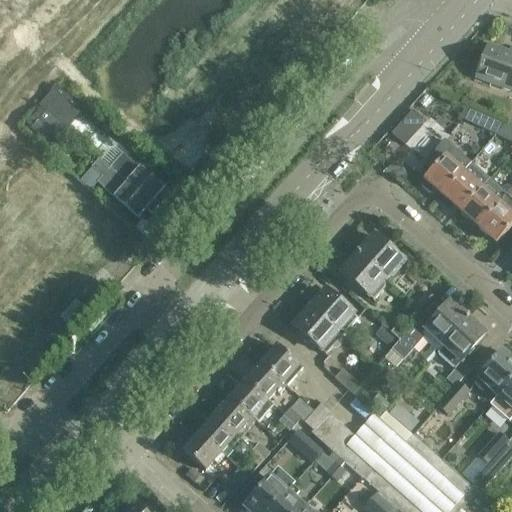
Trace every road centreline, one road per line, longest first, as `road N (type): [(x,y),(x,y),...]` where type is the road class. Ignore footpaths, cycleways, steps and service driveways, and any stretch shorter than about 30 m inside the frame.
road 1 (unclassified): [(433,43),(397,12),(149,288)]
road 2 (tertiary): [(218,283),(433,43)]
road 3 (residential): [(130,450),(255,313)]
road 4 (residential): [(511,310),(387,200),(371,195)]
road 5 (residential): [(255,313),(350,206),(371,195)]
road 6 (unclassified): [(149,288),(59,392)]
road 7 (tertiary): [(95,420),(186,319)]
road 8 (tertiary): [(14,511),(95,420)]
